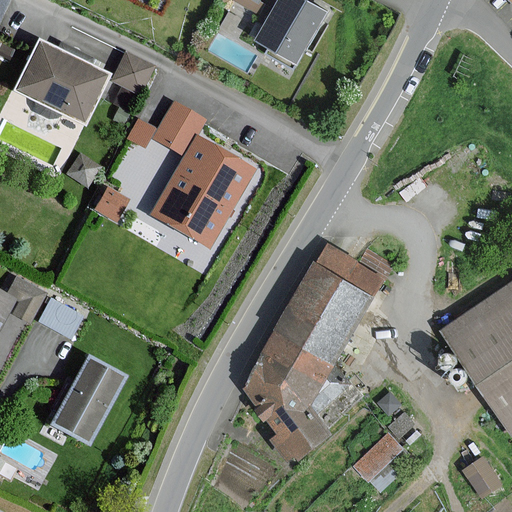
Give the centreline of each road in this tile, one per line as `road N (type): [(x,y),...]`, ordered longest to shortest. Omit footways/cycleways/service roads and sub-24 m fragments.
road 1 (tertiary): [(163,511),(242,342),(347,171)]
road 2 (residential): [(347,171),(33,0)]
road 3 (track): [(328,203),(413,228),(424,339),(511,274)]
road 4 (track): [(394,511),(448,460),(424,339)]
road 5 (tertiary): [(347,171),(431,18)]
